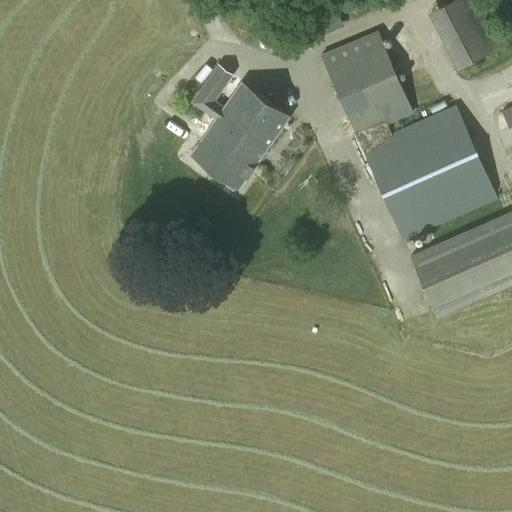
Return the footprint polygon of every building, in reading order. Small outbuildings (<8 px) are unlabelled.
[(324,0),(266,25),(279,54),(344,25),(339,14),(355,7),(352,0),(324,0)] [(451,0),(429,12),(457,68),(505,44),(482,0),(451,0)] [(320,54),(404,241),(499,197),(456,104),(391,133),(388,125),(414,114),(378,30),(320,54)] [(218,62),(199,90),(229,111),(225,117),(256,138),(245,154),(257,162),(289,115),(241,81),(225,105),(216,100),(235,73),(218,62)] [(229,111),(199,90),(191,102),(215,119),(191,155),(239,189),(257,162),(245,154),(256,138),(225,117),(229,111)] [(511,214),(412,259),(435,312),(511,277),(511,214)]
